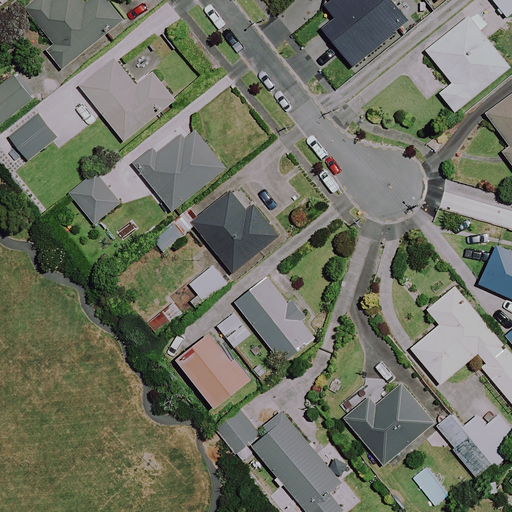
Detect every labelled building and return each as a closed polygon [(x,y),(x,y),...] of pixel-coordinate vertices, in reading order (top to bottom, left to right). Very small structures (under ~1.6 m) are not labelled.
[(91,0),(87,3),(84,0),(37,0),(27,8),(56,44),(49,49),(66,71),(128,21),(110,0),(91,0)] [(439,0),(383,0),(385,1),(359,23),(381,49),(439,0)] [(511,0),(494,0),(508,19),(511,15),(511,0)] [(495,33),(479,12),(429,51),(454,83),(442,93),(457,112),(511,69),(511,67),(489,38),(495,33)] [(140,88),(118,61),(84,88),(127,142),(178,101),(156,74),(140,88)] [(36,100),(17,75),(0,88),(0,125),(2,128),(36,100)] [(511,161),(511,96),(489,113),(511,145),(504,150),(511,161)] [(58,139),(40,115),(12,137),(31,161),(58,139)] [(230,171),(200,134),(190,142),(185,136),(161,156),(157,150),(137,166),(177,214),(230,171)] [(122,205),(100,177),(75,196),(97,224),(122,205)] [(250,212),(233,193),(195,224),(237,275),(283,237),(258,206),(250,212)] [(185,238),(175,224),(156,239),(167,252),(185,238)] [(511,251),(499,245),(482,282),(511,297),(511,251)] [(228,284),(217,267),(193,283),(204,300),(228,284)] [(294,305),(272,277),(238,302),(285,363),(319,337),(294,305)] [(414,349),(444,385),(471,363),(477,371),(483,366),(511,400),(511,351),(457,287),(430,310),(443,325),(414,349)] [(253,335),(236,313),(219,326),(237,348),(253,335)] [(255,379),(216,332),(181,360),(219,408),(255,379)] [(437,425),(404,386),(379,408),(372,400),(348,420),(388,467),(437,425)] [(260,432),(242,409),(218,428),(236,451),(260,432)] [(345,480),(286,413),(251,443),(310,509),(306,511),(346,511),(356,503),(340,485),(345,480)] [(487,427),(479,416),(463,428),(453,414),(439,424),(477,478),(506,457),(496,443),(511,431),(501,416),(487,427)]
